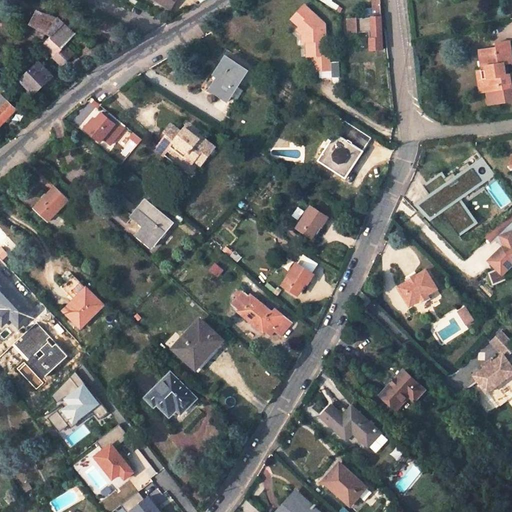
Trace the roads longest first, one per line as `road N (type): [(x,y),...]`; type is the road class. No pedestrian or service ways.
road 1 (residential): [(409,134),(347,292),(217,511)]
road 2 (unclassified): [(0,164),(119,67),(224,0)]
road 3 (residential): [(391,0),(409,134)]
